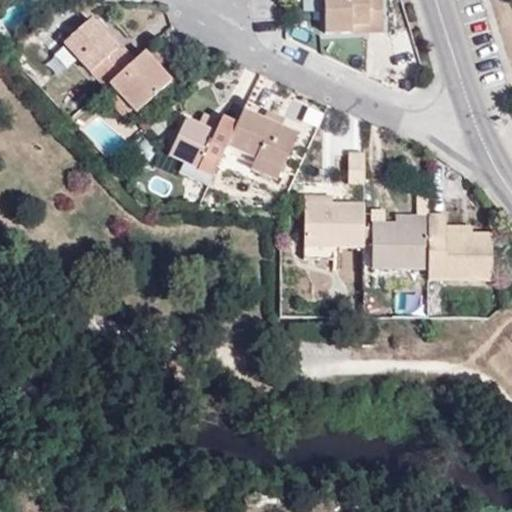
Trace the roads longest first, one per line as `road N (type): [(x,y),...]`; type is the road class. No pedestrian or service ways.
road 1 (residential): [(170,0),(253,55),(498,166)]
road 2 (unclassified): [(498,166),(437,0)]
